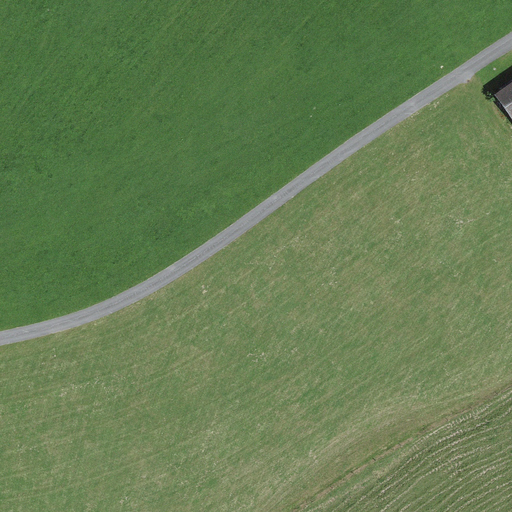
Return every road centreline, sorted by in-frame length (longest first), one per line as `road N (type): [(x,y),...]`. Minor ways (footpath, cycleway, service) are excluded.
road 1 (unclassified): [(511,45),(161,285),(91,318),(0,342)]
road 2 (track): [(511,398),(320,511)]
